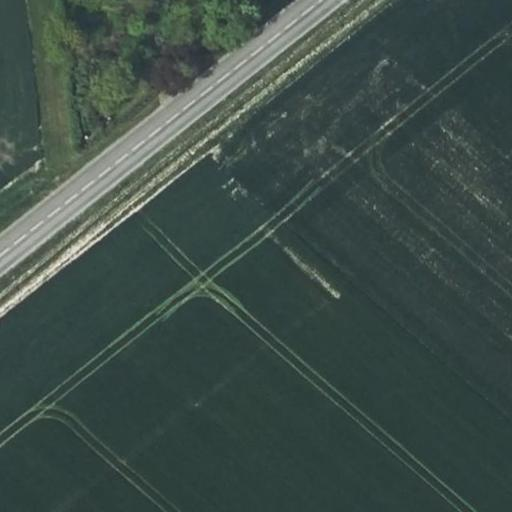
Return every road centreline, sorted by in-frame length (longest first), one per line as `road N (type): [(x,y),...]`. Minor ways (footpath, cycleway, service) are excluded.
road 1 (track): [(0,308),(376,0)]
road 2 (secondary): [(0,256),(320,0)]
road 3 (track): [(38,0),(49,169),(0,208)]
